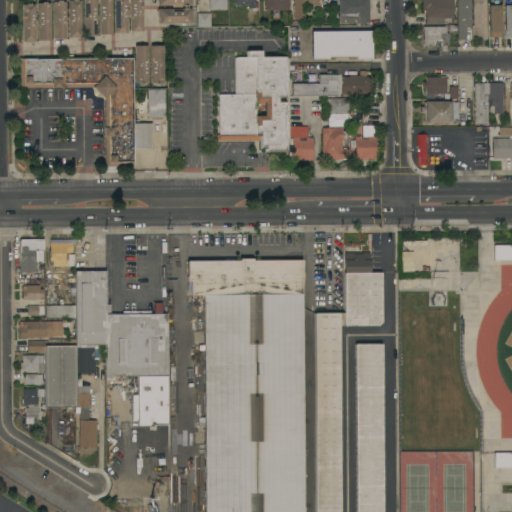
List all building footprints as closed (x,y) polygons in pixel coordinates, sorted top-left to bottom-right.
[(80,0),(80,38),(68,38),(68,0),(80,0)] [(95,0),(95,36),(83,36),(83,0),(95,0)] [(110,0),(111,34),(99,35),(98,0),(110,0)] [(114,33),(113,0),(126,0),(126,33),(114,33)] [(129,0),(141,0),(141,31),(129,31),(129,0)] [(189,0),(157,0),(157,7),(189,8),(189,0)] [(226,0),(226,9),(208,9),(208,0),(226,0)] [(254,0),(255,3),(257,3),(257,8),(254,8),(254,9),(247,9),(247,5),(235,5),(234,0),(254,0)] [(264,0),(288,0),(288,10),(264,11),(264,0)] [(292,0),(318,0),(319,6),(304,6),(304,10),(306,10),(306,14),(304,14),(304,20),(293,20),(292,0)] [(368,0),(368,23),(354,23),(354,16),(339,16),(339,1),(321,1),(321,0),(368,0)] [(423,8),(422,8),(422,0),(453,0),(453,18),(443,18),(443,24),(425,24),(425,11),(423,11),(423,8)] [(471,0),(471,28),(472,28),(472,25),(472,0),(486,0),(486,40),(457,40),(457,0),(471,0)] [(52,2),(64,2),(65,39),(52,39),(52,2)] [(37,3),(49,3),(49,40),(37,41),(37,3)] [(22,42),(21,5),(34,5),(34,42),(22,42)] [(511,5),(503,5),(503,38),(511,37),(511,5)] [(489,6),(501,6),(501,38),(489,38),(489,6)] [(158,24),(158,18),(157,18),(157,9),(190,9),(190,24),(158,24)] [(196,13),(209,13),(210,27),(196,27),(196,13)] [(446,33),(448,33),(448,45),(441,46),(441,47),(423,47),(423,40),(422,40),(422,33),(423,33),(423,27),(446,27),(446,33)] [(370,31),(371,59),(355,59),(355,56),(328,57),(328,59),(311,59),(311,32),(370,31)] [(146,46),(147,83),(134,83),(134,46),(146,46)] [(162,46),(162,83),(150,83),(149,46),(162,46)] [(276,98),(276,102),(284,102),(284,106),(285,106),(285,112),(284,112),(284,122),(285,122),(285,140),(284,140),(284,151),(264,152),(264,149),(259,149),(259,140),(215,141),(215,135),(218,135),(218,95),(234,94),(233,58),(246,57),(246,51),(260,51),(260,57),(284,57),(284,73),(285,73),(285,82),(284,82),(284,98),(276,98)] [(132,166),(103,166),(103,128),(103,99),(92,87),(19,88),(19,59),(131,58),(132,124),(132,150),(132,166)] [(291,84),(318,84),(318,75),(337,75),(337,96),(291,96),(291,84)] [(349,76),(359,76),(359,77),(369,77),(369,88),(370,88),(370,95),(368,95),(359,95),(359,96),(349,96),(349,97),(341,97),(341,94),(341,77),(349,77),(349,76)] [(425,89),(422,88),(422,82),(425,82),(425,77),(445,77),(445,94),(425,94),(425,89)] [(474,123),(473,83),(488,83),(488,94),(487,94),(487,123),(474,123)] [(489,114),(489,106),(490,106),(490,100),(488,100),(488,83),(502,83),(502,114),(489,114)] [(447,86),(456,86),(456,99),(448,99),(447,86)] [(146,90),(164,90),(164,112),(161,112),(161,118),(147,118),(146,90)] [(328,99),(347,99),(347,126),(328,126),(328,99)] [(451,101),(451,103),(457,102),(457,122),(451,122),(451,123),(433,123),(432,124),(429,124),(427,123),(423,123),(423,113),(419,113),(419,107),(423,107),(423,103),(425,103),(425,102),(451,101)] [(150,123),(151,150),(132,150),(132,124),(150,123)] [(511,154),(510,154),(511,159),(492,159),(492,138),(495,138),(495,127),(511,127),(511,138),(511,154)] [(342,128),(342,140),(341,140),(341,150),(348,149),(348,159),(321,159),(321,128),(342,128)] [(426,134),(427,146),(426,146),(426,153),(427,153),(427,166),(425,166),(425,168),(419,168),(419,166),(417,166),(416,153),(418,153),(418,147),(416,147),(416,135),(426,134)] [(374,159),(354,159),(354,137),(374,137),(374,159)] [(291,161),(291,152),(289,152),(289,138),(291,138),(298,138),(298,141),(305,141),(305,138),(312,138),(312,161),(291,161)] [(43,251),(42,251),(42,261),(43,261),(43,267),(39,267),(39,261),(35,261),(35,273),(19,273),(19,261),(19,240),(43,239),(43,251)] [(74,244),(71,244),(71,253),(64,253),(64,260),(67,260),(67,267),(62,267),(62,270),(56,270),(56,267),(52,267),(51,261),(49,261),(49,239),(74,239),(74,244)] [(493,246),(511,245),(511,260),(493,260),(493,246)] [(402,272),(401,252),(412,252),(413,272),(402,272)] [(343,326),(343,253),(369,253),(369,273),(380,273),(381,322),(377,326),(343,326)] [(302,511),(203,511),(203,428),(198,428),(198,418),(203,418),(202,351),(199,351),(199,345),(203,345),(202,308),(190,308),(190,282),(185,282),(185,276),(187,276),(187,261),(238,261),(238,259),(252,259),(252,261),(301,261),(302,511)] [(74,271),(105,271),(105,314),(105,346),(94,346),(75,346),(74,318),(75,305),(74,271)] [(22,300),(21,286),(25,286),(25,285),(38,285),(38,289),(42,289),(42,300),(22,300)] [(45,318),(45,305),(75,305),(74,318),(45,318)] [(37,306),(43,306),(43,315),(37,315),(37,316),(27,316),(27,306),(37,306)] [(106,376),(105,346),(105,314),(122,314),(122,311),(149,311),(150,314),(166,314),(167,376),(136,376),(106,376)] [(314,511),(313,313),(338,313),(339,511),(314,511)] [(48,338),(19,338),(19,322),(51,321),(51,336),(48,336),(48,338)] [(52,322),(61,321),(61,337),(52,337),(52,322)] [(75,408),(44,408),(44,352),(27,352),(27,339),(46,339),(46,341),(48,341),(48,339),(63,339),(63,346),(75,346),(74,374),(75,408)] [(354,511),(354,344),(381,344),(381,511),(354,511)] [(75,346),(94,346),(94,348),(93,348),(93,352),(94,352),(94,359),(93,359),(93,365),(94,365),(94,368),(93,368),(93,374),(74,374),(75,346)] [(22,365),(20,365),(20,362),(22,362),(22,355),(37,355),(42,355),(43,371),(22,371),(22,365)] [(37,374),(37,375),(41,375),(41,383),(37,384),(24,384),(24,374),(37,374)] [(167,376),(167,425),(152,425),(152,427),(137,427),(136,376),(167,376)] [(77,408),(77,386),(89,386),(89,408),(77,408)] [(43,389),(43,397),(37,397),(37,417),(25,417),(25,408),(27,408),(27,405),(22,405),(22,404),(21,404),(21,399),(22,399),(22,389),(43,389)] [(78,447),(78,420),(79,420),(79,410),(88,410),(88,420),(96,420),(96,425),(97,425),(97,430),(96,430),(95,447),(78,447)] [(109,441),(107,441),(107,426),(124,426),(124,440),(125,440),(125,457),(121,457),(121,459),(116,459),(116,457),(109,457),(109,441)] [(492,453),(511,453),(511,466),(492,466),(492,453)] [(194,511),(195,489),(202,489),(202,511),(194,511)]
